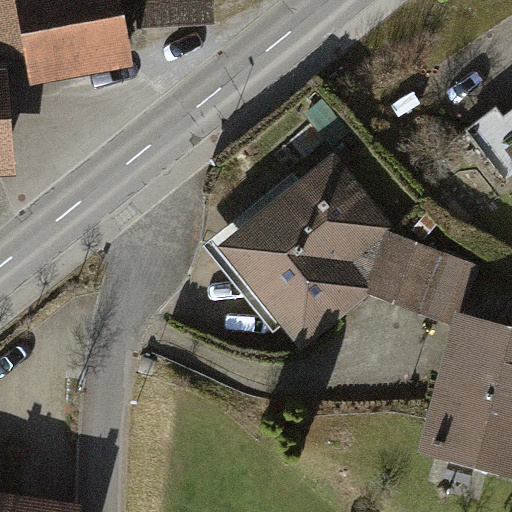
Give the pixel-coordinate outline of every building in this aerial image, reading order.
[(134,0),(4,0),(14,61),(40,56),(44,79),(145,63),(134,0)] [(146,0),(148,30),(223,26),(221,0),(146,0)] [(24,67),(0,68),(0,172),(30,171),(24,67)] [(305,352),(378,301),(398,237),(338,158),(220,246),(305,352)] [(378,301),(458,326),(467,298),(481,302),(493,266),(398,237),(378,301)] [(511,311),(481,302),(467,298),(458,326),(424,436),(511,463),(511,311)] [(0,511),(8,511),(12,491),(0,488),(0,511)] [(83,511),(85,502),(12,491),(8,511),(83,511)]
